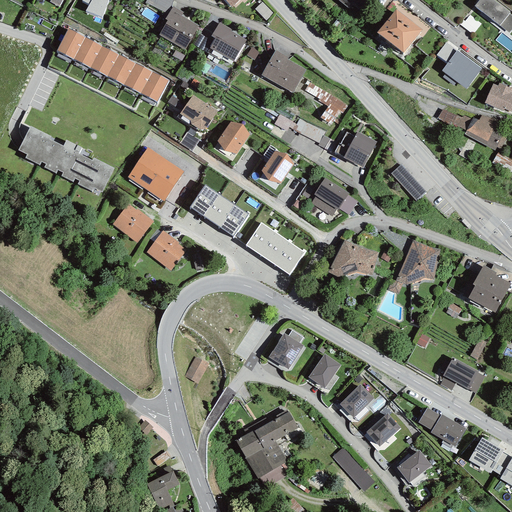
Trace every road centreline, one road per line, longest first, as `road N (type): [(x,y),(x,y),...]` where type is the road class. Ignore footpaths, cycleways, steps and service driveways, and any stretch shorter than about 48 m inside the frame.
road 1 (tertiary): [(285,306),(249,287),(214,283),(190,294),(169,318),(170,386),(195,473)]
road 2 (residential): [(285,306),(327,239),(354,223),(401,225),(511,266)]
road 3 (tertiary): [(511,438),(285,306)]
road 4 (tertiary): [(342,72),(502,237)]
road 5 (residential): [(247,370),(313,397),(410,511)]
road 6 (residential): [(182,0),(249,23),(329,74),(342,72)]
road 7 (residential): [(406,0),(511,75)]
road 8 (track): [(78,447),(0,350)]
